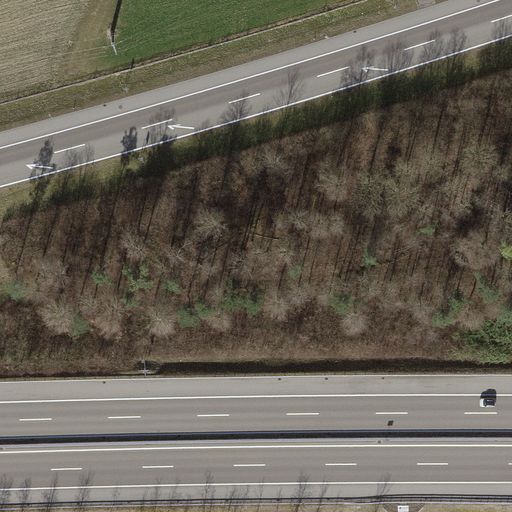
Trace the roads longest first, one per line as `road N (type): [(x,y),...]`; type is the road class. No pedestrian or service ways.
road 1 (motorway): [(511,15),(0,167)]
road 2 (motorway): [(0,472),(511,464)]
road 3 (motorway): [(511,413),(0,421)]
